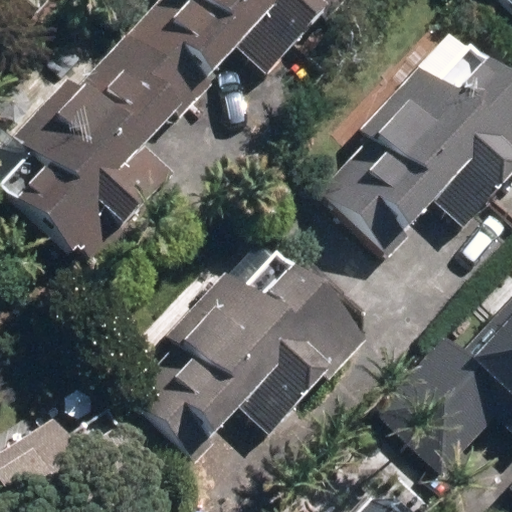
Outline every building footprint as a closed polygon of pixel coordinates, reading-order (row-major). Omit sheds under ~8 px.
[(0,0),(27,24),(48,0),(0,0)] [(0,149),(0,157),(14,170),(0,185),(0,216),(62,273),(101,231),(111,239),(162,183),(135,159),(238,46),(267,72),(306,30),(314,37),(347,0),(161,0),(71,99),(57,87),(0,149)] [(511,0),(479,0),(511,35),(511,0)] [(511,185),(511,116),(455,62),(426,93),(407,75),(338,147),(352,159),(306,207),(352,251),(368,235),(383,249),(450,180),(485,213),(511,185)] [(273,158),(228,111),(182,155),(227,202),(273,158)] [(348,363),(255,269),(224,301),(208,286),(148,348),(163,362),(113,414),(159,458),(171,444),(190,462),(249,401),(275,425),(307,391),(314,398),(348,363)] [(511,288),(442,363),(432,353),(371,417),(440,481),(482,436),(511,464),(511,288)] [(144,511),(94,448),(63,471),(32,429),(0,452),(0,511),(144,511)] [(511,511),(511,490),(500,504),(509,511),(511,511)]
